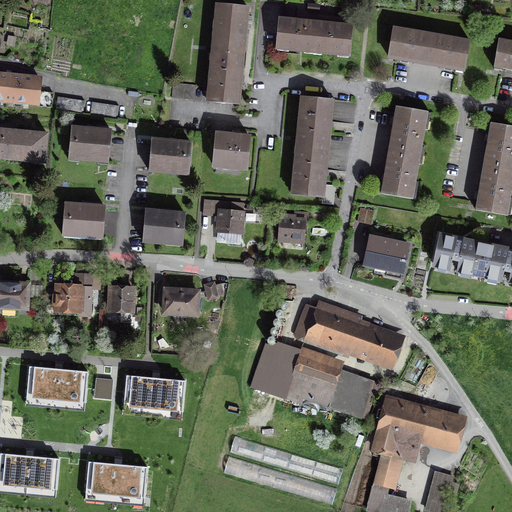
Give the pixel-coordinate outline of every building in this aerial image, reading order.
[(57,0),(55,25),(93,29),(95,0),(57,0)] [(95,0),(93,29),(104,30),(101,69),(138,73),(142,33),(144,0),(95,0)] [(213,53),(243,56),(248,7),(218,4),(213,53)] [(281,5),(279,19),(294,21),(296,6),(281,5)] [(277,49),(313,52),(316,23),(294,21),(279,19),(277,49)] [(353,26),(316,23),(313,52),(350,55),(353,26)] [(389,56),(427,62),(432,35),(394,28),(389,56)] [(427,62),(465,69),(470,41),(432,35),(427,62)] [(511,70),(511,40),(499,38),(494,67),(511,70)] [(208,101),(239,104),(243,56),(213,53),(208,101)] [(0,100),(38,104),(39,92),(40,78),(0,74),(0,100)] [(172,98),(195,100),(196,85),(173,83),(172,98)] [(53,93),(39,92),(38,104),(37,106),(52,108),(53,93)] [(83,114),(85,101),(58,97),(56,110),(83,114)] [(303,97),(298,146),(328,149),(333,100),(303,97)] [(90,115),(117,119),(119,106),(92,102),(90,115)] [(389,150),(421,155),(428,111),(397,106),(389,150)] [(511,126),(491,123),(483,166),(511,171),(511,126)] [(72,128),(70,156),(108,159),(111,132),(72,128)] [(0,154),(45,158),(47,134),(0,129),(0,154)] [(223,166),(246,168),(249,136),(211,133),(210,144),(216,145),(214,163),(223,164),(223,166)] [(150,168),(189,171),(191,143),(153,140),(150,168)] [(293,194),(323,197),(324,185),(328,149),(298,146),(293,194)] [(413,199),(421,155),(389,150),(381,193),(413,199)] [(507,215),(511,188),(511,171),(483,166),(475,209),(507,215)] [(335,186),(324,185),(323,197),(322,203),(333,205),(335,186)] [(220,241),(241,243),(243,212),(242,212),(242,203),(204,200),(203,215),(219,216),(218,231),(220,231),(220,241)] [(64,233),(102,236),(104,207),(66,204),(64,233)] [(374,211),(360,208),(357,221),(371,225),(374,211)] [(144,239),(182,242),(185,214),(146,211),(144,239)] [(282,215),(280,238),(303,240),(305,220),(308,220),(308,214),(295,212),(294,216),(282,215)] [(486,246),(441,236),(435,265),(451,268),(452,260),(458,261),(457,269),(480,274),(486,246)] [(385,276),(401,279),(408,245),(370,238),(365,262),(387,267),(385,276)] [(511,251),(486,246),(480,274),(503,279),(505,271),(510,273),(509,280),(511,280),(511,251)] [(56,311),(79,311),(79,310),(91,310),(91,289),(100,289),(101,275),(77,274),(76,286),(57,285),(57,295),(53,295),(53,305),(56,305),(56,311)] [(28,284),(0,282),(0,307),(27,308),(28,284)] [(214,283),(205,285),(209,299),(217,297),(214,283)] [(110,288),(110,310),(122,310),(122,314),(131,314),(131,310),(133,310),(133,289),(110,288)] [(164,313),(197,314),(198,291),(166,290),(166,295),(161,294),(161,301),(165,302),(164,313)] [(351,349),(390,362),(398,340),(359,326),(361,319),(320,304),(315,310),(306,307),(295,337),(349,355),(351,349)] [(373,381),(268,345),(254,387),(301,403),(303,397),(361,417),(373,381)] [(88,371),(29,366),(26,397),(85,403),(88,371)] [(185,381),(126,375),(123,406),(182,412),(185,381)] [(96,397),(113,397),(114,376),(96,376),(96,397)] [(373,455),(382,458),(383,452),(399,456),(413,460),(419,436),(455,445),(461,422),(387,402),(373,455)] [(338,484),(343,464),(234,437),(225,475),(334,501),(338,484)] [(382,458),(375,481),(391,485),(399,456),(383,452),(382,458)] [(59,459),(0,453),(0,484),(56,490),(59,459)] [(147,467),(89,461),(86,493),(145,498),(147,467)] [(443,511),(453,477),(437,473),(427,509),(438,511),(443,511)] [(388,497),(391,485),(375,481),(368,509),(379,511),(407,511),(409,503),(388,497)]
